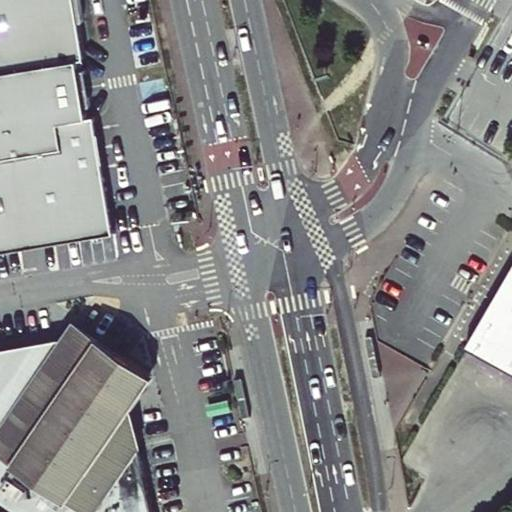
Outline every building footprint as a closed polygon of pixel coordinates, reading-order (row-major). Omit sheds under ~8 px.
[(0,0),(0,253),(98,239),(80,122),(72,124),(64,66),(72,64),(67,59),(64,38),(67,34),(63,3),(58,0),(0,0)] [(67,59),(72,64),(67,34),(64,38),(67,59)] [(511,365),(511,270),(471,344),(511,365)] [(0,506),(8,511),(152,511),(159,504),(137,488),(151,468),(129,453),(144,430),(113,409),(133,380),(44,318),(0,382),(0,506)] [(363,336),(367,356),(371,376),(379,374),(378,370),(375,354),(372,339),(371,334),(367,335),(363,336)] [(250,418),(247,397),(244,377),(236,378),(237,382),(239,399),(241,414),(242,419),(246,418),(250,418)]
